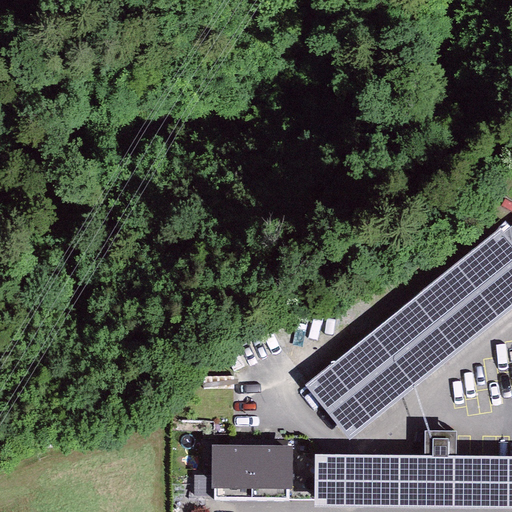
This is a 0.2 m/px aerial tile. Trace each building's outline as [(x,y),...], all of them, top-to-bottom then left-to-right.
[(511,230),(503,237),(511,248),(511,230)] [(511,248),(503,237),(500,233),(305,391),(349,444),(511,312),(511,248)] [(426,460),(317,459),(317,511),(343,511),(511,511),(511,460),(457,459),(457,435),(426,435),(426,460)] [(255,449),(213,449),(212,494),(216,494),(216,503),(254,504),(255,449)] [(294,450),(255,449),(254,504),(290,505),(290,496),(293,496),(294,450)]
